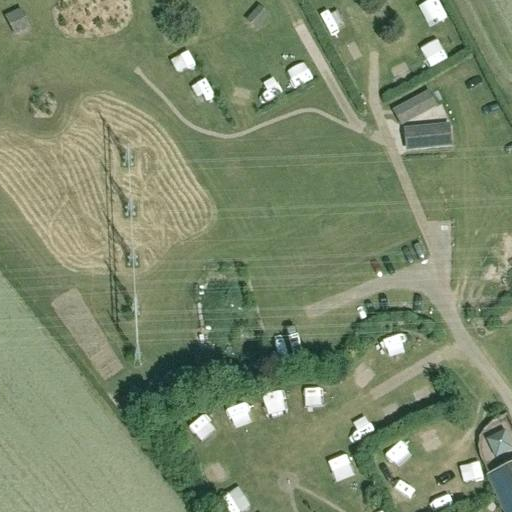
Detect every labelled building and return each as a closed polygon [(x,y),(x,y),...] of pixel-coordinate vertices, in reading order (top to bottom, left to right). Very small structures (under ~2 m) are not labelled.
[(428,92),(392,111),(399,124),(435,104),(428,92)] [(449,127),(403,130),(405,151),(451,147),(449,127)] [(380,345),(381,355),(403,352),(402,342),(380,345)] [(359,368),(345,380),(358,394),(371,382),(359,368)] [(306,403),(321,406),(323,395),(308,392),(306,403)] [(264,402),(272,430),(290,424),(282,397),(264,402)] [(248,407),(229,414),(238,440),(257,433),(248,407)] [(203,451),(218,433),(202,421),(188,439),(203,451)] [(324,467),(330,487),(352,480),(345,461),(324,467)] [(511,511),(511,465),(488,477),(504,511),(511,511)] [(212,497),(221,494),(215,475),(206,478),(212,497)] [(432,496),(417,500),(420,511),(421,511),(435,508),(432,496)]
